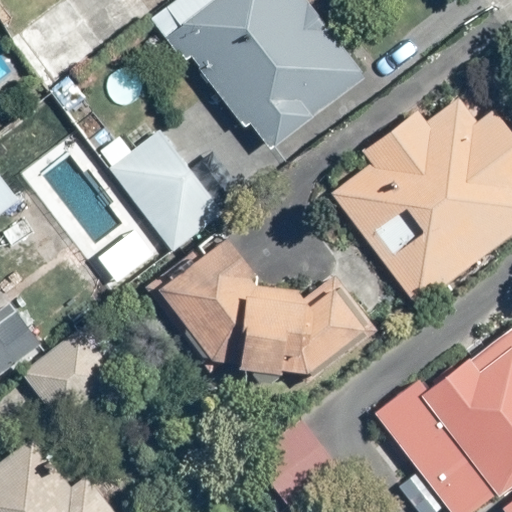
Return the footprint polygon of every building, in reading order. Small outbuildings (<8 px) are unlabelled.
[(110,41),(79,0),(57,0),(16,31),(54,82),(110,41)] [(168,0),(151,13),(262,154),(360,76),(300,0),(168,0)] [(511,148),(466,87),(457,94),(421,121),(414,111),(356,154),(364,164),(331,188),(416,302),(511,230),(511,148)] [(0,134),(0,209),(15,198),(0,178),(0,165),(43,135),(27,112),(0,134)] [(218,206),(154,129),(107,168),(171,245),(218,206)] [(283,383),(290,384),(291,376),(318,379),(392,326),(357,277),(329,296),(279,287),(231,236),(167,288),(222,361),(249,378),(283,383)] [(1,330),(0,328),(0,383),(59,337),(48,323),(33,304),(1,330)] [(486,498),(491,505),(511,489),(511,322),(508,316),(407,391),(486,498)] [(59,343),(22,372),(49,408),(86,379),(59,343)] [(467,511),(486,498),(407,391),(375,415),(447,511),(467,511)] [(340,465),(299,415),(247,458),(288,508),(340,465)] [(0,511),(113,511),(83,474),(78,478),(73,471),(67,476),(34,434),(0,460),(0,511)] [(511,511),(511,489),(491,505),(488,507),(491,511),(511,511)]
